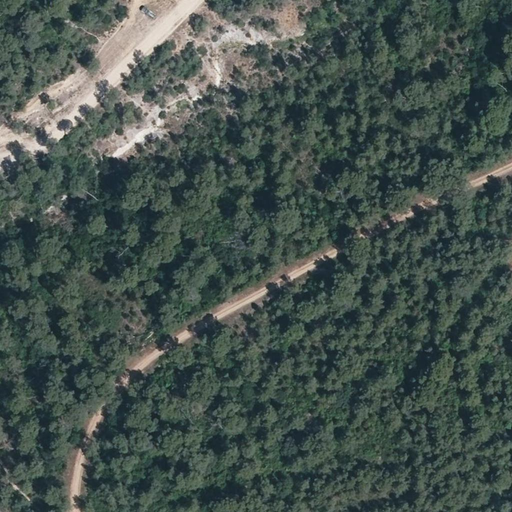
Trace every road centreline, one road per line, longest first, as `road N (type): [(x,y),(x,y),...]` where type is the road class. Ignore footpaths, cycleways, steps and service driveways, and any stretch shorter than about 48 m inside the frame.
road 1 (track): [(78,511),(91,442),(108,408),(159,355),(442,195),(511,166)]
road 2 (track): [(0,160),(55,129),(190,0)]
